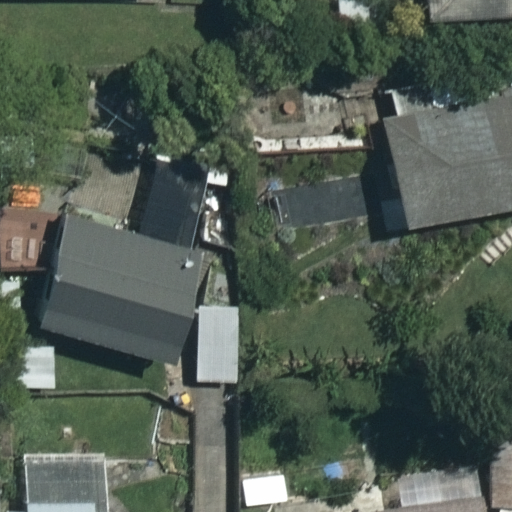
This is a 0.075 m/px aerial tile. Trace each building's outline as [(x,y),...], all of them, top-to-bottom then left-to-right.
[(511,185),(511,79),(399,99),(418,202),(511,185)] [(367,173),(277,180),(281,235),(372,227),(367,173)] [(171,298),(189,235),(48,197),(17,308),(210,361),(223,312),(171,298)] [(511,402),(486,402),(484,496),(511,496),(511,402)] [(0,511),(110,511),(111,510),(87,510),(88,456),(18,455),(18,509),(0,508),(0,511)] [(469,511),(463,459),(395,468),(398,498),(292,511),(469,511)]
